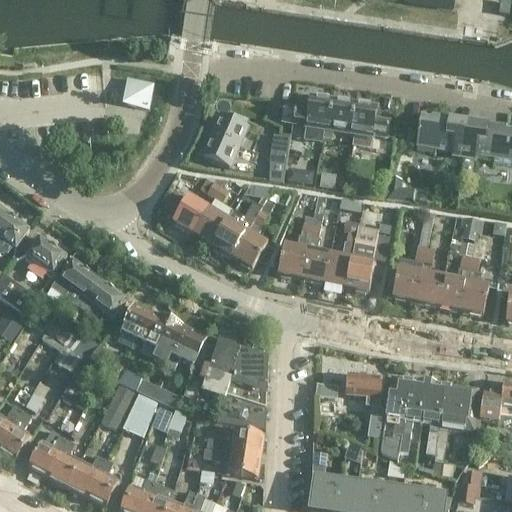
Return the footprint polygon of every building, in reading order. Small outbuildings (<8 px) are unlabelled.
[(452,11),(454,0),(405,0),(405,4),(452,11)] [(509,18),(511,5),(501,4),(499,16),(509,18)] [(127,85),(126,104),(135,108),(136,108),(145,112),(147,112),(149,112),(153,86),(128,82),(127,85)] [(324,132),(326,116),(330,116),(332,104),(311,100),(309,111),(285,108),(282,125),(307,128),(306,130),(324,132)] [(354,137),(357,121),(353,120),(355,107),(332,104),(330,116),(326,116),(324,132),(322,142),(332,143),(333,134),(354,137)] [(387,140),(389,124),(375,121),(376,111),(355,107),(353,120),(357,121),(354,137),(372,140),(372,138),(387,140)] [(463,161),(468,130),(458,129),(458,124),(421,118),(415,154),(434,157),(435,152),(453,155),(452,159),(463,161)] [(229,171),(247,131),(220,119),(203,160),(229,171)] [(511,131),(479,127),(478,132),(468,130),(463,161),(475,163),(476,158),(493,161),(492,165),(511,168),(511,131)] [(271,183),(288,184),(291,137),(274,136),(271,183)] [(302,186),(303,175),(291,173),(290,184),(302,186)] [(342,191),(344,181),(322,177),(320,188),(342,191)] [(368,195),(370,183),(356,181),(355,193),(368,195)] [(215,202),(221,191),(214,187),(207,198),(215,202)] [(415,202),(415,191),(393,190),(393,201),(415,202)] [(222,207),(229,196),(221,191),(215,202),(222,207)] [(193,238),(208,213),(188,200),(173,225),(193,238)] [(254,226),(261,215),(253,210),(247,221),(254,226)] [(0,240),(16,252),(29,233),(1,213),(0,214),(0,240)] [(213,249),(228,224),(208,213),(193,238),(213,249)] [(267,248),(255,241),(261,231),(268,219),(261,215),(254,226),(248,236),(232,261),(252,273),(267,248)] [(309,242),(311,229),(312,221),(304,219),(300,240),(309,242)] [(474,243),(478,224),(462,221),(460,230),(465,231),(463,241),(474,243)] [(232,261),(248,236),(228,224),(213,249),(232,261)] [(356,238),(358,227),(350,225),(345,249),(354,251),(356,238)] [(318,244),(320,231),(311,229),(309,242),(318,244)] [(362,253),(365,240),(356,238),(354,251),(362,253)] [(384,265),(389,240),(377,238),(373,263),(384,265)] [(474,288),(476,276),(477,276),(479,264),(483,265),(488,241),(477,239),(472,262),(471,261),(466,286),(460,315),(483,319),(489,291),(474,288)] [(53,279),(67,260),(38,240),(25,258),(49,276),(47,279),(50,282),(53,278),(53,279)] [(301,283),(307,254),(284,249),(278,278),(301,283)] [(423,265),(426,252),(417,251),(415,263),(423,265)] [(432,267),(434,254),(426,252),(423,265),(432,267)] [(323,287),(329,258),(307,254),(301,283),(323,287)] [(346,292),(352,263),(329,258),(323,287),(346,292)] [(460,315),(466,286),(471,261),(462,260),(457,284),(443,281),(437,310),(460,315)] [(85,301),(99,283),(71,263),(57,282),(71,292),(65,301),(78,311),(85,301)] [(369,297),(375,268),(352,263),(346,292),(369,297)] [(415,306),(421,277),(398,272),(392,301),(415,306)] [(36,299),(4,277),(0,283),(0,302),(23,318),(36,300),(38,302),(46,292),(44,290),(36,299)] [(437,310),(443,281),(421,277),(415,306),(437,310)] [(127,303),(99,283),(85,301),(78,311),(86,317),(93,307),(113,322),(127,303)] [(28,328),(26,327),(25,326),(27,324),(5,308),(0,316),(0,322),(1,323),(0,324),(0,329),(4,332),(0,337),(0,341),(10,348),(19,333),(23,335),(28,328)] [(136,355),(153,317),(134,309),(121,337),(136,344),(132,353),(136,355)] [(61,329),(42,316),(32,329),(42,336),(43,335),(52,341),(61,329)] [(157,354),(170,325),(153,317),(136,355),(140,356),(153,362),(157,354)] [(171,371),(188,333),(170,325),(157,354),(171,360),(167,369),(171,371)] [(99,350),(88,342),(84,347),(64,332),(56,343),(64,349),(83,363),(87,366),(99,350)] [(194,370),(206,342),(207,341),(188,333),(171,371),(175,372),(179,364),(194,370)] [(37,346),(42,337),(37,334),(32,344),(37,346)] [(204,388),(219,346),(206,342),(194,370),(188,382),(204,388)] [(225,404),(240,354),(235,352),(235,351),(219,345),(219,346),(204,388),(202,396),(225,404)] [(56,362),(63,351),(56,346),(49,357),(56,362)] [(82,413),(101,378),(82,365),(83,363),(64,349),(63,351),(56,362),(54,365),(75,377),(61,402),(82,413)] [(121,374),(104,362),(108,356),(99,350),(87,366),(121,388),(137,396),(142,384),(121,374)] [(265,435),(267,391),(268,363),(240,354),(225,404),(217,427),(217,428),(265,435)] [(379,441),(382,412),(380,411),(383,381),(349,378),(347,400),(366,402),(366,410),(372,411),(369,440),(379,441)] [(398,464),(399,456),(410,384),(392,382),(386,421),(395,423),(392,443),(383,442),(381,455),(381,457),(398,464)] [(155,404),(161,392),(142,384),(137,396),(139,396),(155,404)] [(422,427),(427,387),(410,384),(399,456),(408,457),(413,425),(422,427)] [(511,386),(503,385),(502,398),(484,395),(480,423),(500,426),(502,409),(511,410),(511,386)] [(336,402),(338,390),(317,388),(317,387),(316,387),(315,400),(316,400),(336,402)] [(435,459),(445,390),(427,387),(422,427),(430,428),(426,458),(435,459)] [(442,468),(448,431),(473,434),(479,395),(445,390),(435,459),(434,467),(436,467),(434,479),(437,480),(438,473),(438,467),(442,468)] [(174,412),(179,400),(161,392),(155,404),(158,405),(174,412)] [(151,423),(157,408),(158,405),(155,404),(139,396),(122,432),(144,441),(151,423)] [(33,416),(40,405),(34,401),(26,412),(33,416)] [(167,429),(173,414),(157,408),(151,423),(167,429)] [(31,442),(20,434),(30,419),(22,414),(16,425),(13,430),(0,448),(0,455),(15,465),(31,442)] [(180,434),(185,419),(175,416),(170,430),(180,434)] [(16,425),(7,419),(4,424),(13,430),(16,425)] [(0,448),(13,430),(4,424),(0,421),(0,448)] [(260,460),(263,439),(264,439),(234,434),(232,446),(217,444),(218,439),(208,438),(210,428),(189,425),(186,450),(205,452),(260,460)] [(77,442),(83,431),(76,427),(70,439),(77,442)] [(326,448),(326,441),(326,440),(316,440),(316,448),(326,448)] [(48,483),(66,445),(59,441),(54,450),(55,451),(54,454),(40,447),(28,473),(48,483)] [(67,492),(80,467),(67,460),(69,458),(70,458),(74,449),(66,445),(48,483),(67,492)] [(477,471),(495,455),(490,449),(471,465),(477,471)] [(257,482),(260,466),(260,460),(205,452),(203,465),(211,466),(212,464),(229,466),(228,478),(257,482)] [(511,461),(511,453),(500,453),(499,460),(511,461)] [(86,502),(105,464),(97,460),(93,470),(92,473),(80,467),(67,492),(86,502)] [(106,511),(119,486),(106,480),(107,477),(108,477),(113,468),(105,464),(86,502),(106,511)] [(212,485),(213,477),(202,475),(201,483),(212,485)] [(479,492),(481,478),(468,476),(466,490),(460,489),(459,498),(474,500),(476,492),(479,492)] [(354,511),(358,487),(314,481),(309,511),(354,511)] [(145,511),(152,495),(155,487),(147,484),(143,496),(130,491),(121,511),(145,511)] [(244,494),(245,486),(233,485),(232,492),(244,494)] [(168,511),(171,507),(159,502),(163,490),(155,487),(152,495),(145,511),(168,511)] [(399,511),(402,493),(358,487),(354,511),(399,511)] [(444,511),(446,499),(402,493),(399,511),(444,511)] [(191,511),(193,510),(197,498),(190,494),(183,511),(171,507),(168,511),(191,511)] [(473,509),(474,501),(474,500),(459,498),(457,506),(473,509)]
